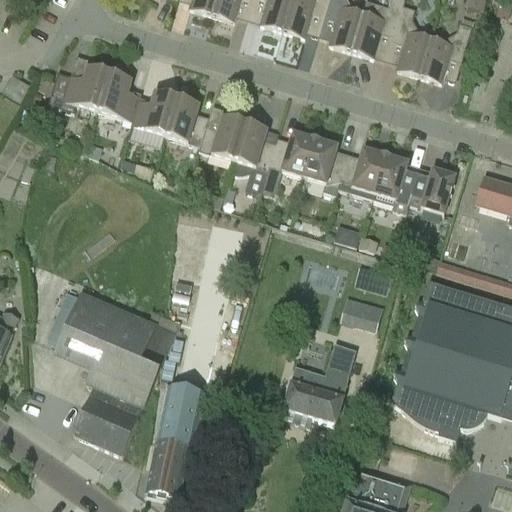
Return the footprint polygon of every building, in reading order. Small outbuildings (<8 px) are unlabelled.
[(211,21),(216,0),(192,0),(188,14),(211,21)] [(252,6),(253,0),(216,0),(211,21),(233,27),(241,3),(252,6)] [(253,0),(252,6),(253,7),(254,2),(266,6),(259,30),(281,37),(291,0),(253,0)] [(323,23),(329,0),(304,0),(302,1),(297,0),(291,0),(281,37),(304,44),(311,19),(323,23)] [(350,57),(361,19),(351,16),(343,0),(342,0),(329,0),(323,23),(335,26),(328,51),(350,57)] [(392,43),(403,7),(404,0),(391,0),(387,13),(371,22),(361,19),(350,57),(373,64),(380,39),(391,43),(392,43)] [(484,15),(488,2),(486,2),(486,0),(467,0),(464,12),(481,18),(482,14),(484,15)] [(503,0),(500,10),(510,14),(511,8),(511,2),(503,0)] [(418,82),(429,44),(419,41),(411,25),(413,16),(402,12),(403,7),(392,43),(391,43),(390,47),(403,51),(396,75),(418,82)] [(429,44),(418,82),(441,89),(448,64),(460,68),(471,33),(458,29),(455,38),(439,47),(429,44)] [(47,110),(60,114),(74,118),(76,111),(96,117),(108,79),(86,72),(82,86),(56,78),(47,110)] [(127,99),(131,86),(108,79),(96,117),(131,127),(137,107),(139,103),(127,99)] [(21,109),(31,91),(22,85),(11,103),(21,109)] [(38,107),(42,99),(35,96),(31,104),(38,107)] [(129,132),(164,142),(176,104),(153,97),(149,111),(137,107),(131,127),(129,132)] [(205,132),(207,128),(194,124),(198,111),(176,104),(164,142),(187,149),(198,152),(199,153),(205,132)] [(217,136),(205,132),(199,153),(198,152),(197,157),(210,160),(232,167),(244,129),(221,122),(217,136)] [(244,180),(248,178),(249,186),(258,198),(261,199),(268,173),(276,148),(276,146),(264,143),(266,135),(244,129),(232,167),(235,168),(232,179),(236,180),(240,180),(244,180)] [(292,138),(288,152),(276,148),(268,173),(303,183),(314,145),(292,138)] [(335,201),(339,189),(342,177),(345,169),(344,169),(333,165),(337,151),(314,145),(303,183),(325,190),(323,198),(335,201)] [(98,165),(101,154),(88,149),(84,161),(87,162),(98,165)] [(339,189),(351,193),(373,199),(384,161),(362,154),(358,168),(346,164),(344,169),(345,169),(342,177),(339,189)] [(405,219),(408,209),(415,185),(403,181),(407,168),(384,161),(373,199),(395,206),(392,215),(405,219)] [(119,175),(131,178),(134,169),(122,165),(119,175)] [(408,209),(420,213),(443,220),(454,182),(431,175),(427,188),(415,185),(408,209)] [(507,230),(511,231),(511,191),(483,183),(475,210),(510,221),(507,230)] [(226,193),(222,204),(231,207),(235,196),(226,193)] [(204,211),(219,215),(222,202),(208,198),(204,211)] [(357,254),(373,258),(376,248),(360,243),(357,254)] [(397,263),(406,266),(409,256),(410,255),(400,252),(397,263)] [(381,260),(392,263),(393,257),(383,255),(381,260)] [(431,263),(427,275),(435,277),(436,278),(438,272),(439,267),(439,266),(431,263)] [(511,288),(439,267),(438,272),(435,279),(511,302),(511,288)] [(382,295),(386,279),(357,272),(353,288),(382,295)] [(436,442),(455,448),(459,433),(467,435),(482,427),(485,419),(500,424),(502,415),(511,418),(511,313),(427,288),(421,308),(413,312),(417,320),(410,343),(402,347),(407,354),(400,377),(392,381),(396,389),(390,409),(391,410),(396,413),(401,416),(404,419),(412,426),(416,430),(421,432),(427,435),(432,437),(437,439),(436,442)] [(136,426),(141,415),(173,340),(80,300),(79,302),(66,297),(47,343),(59,349),(56,357),(92,372),(85,391),(92,394),(71,441),(121,462),(137,426),(136,426)] [(345,308),(338,331),(350,334),(356,311),(345,308)] [(3,317),(0,323),(0,365),(11,340),(9,339),(16,322),(3,317)] [(169,361),(178,363),(181,352),(172,350),(169,361)] [(334,431),(355,356),(333,350),(324,382),(294,373),(283,416),(334,431)] [(167,360),(164,368),(175,371),(178,363),(167,360)] [(163,368),(160,376),(171,379),(173,371),(163,368)] [(160,376),(158,385),(169,388),(171,379),(160,376)] [(164,391),(161,408),(153,450),(155,450),(146,498),(165,502),(164,504),(173,506),(174,504),(176,504),(189,445),(196,447),(205,400),(164,391)] [(232,415),(237,395),(225,392),(220,412),(232,415)] [(371,458),(382,462),(386,448),(375,445),(371,458)] [(357,476),(347,510),(346,510),(345,511),(402,511),(409,492),(357,476)]
